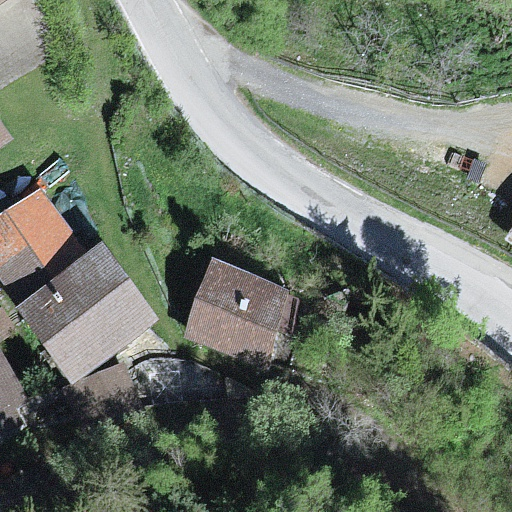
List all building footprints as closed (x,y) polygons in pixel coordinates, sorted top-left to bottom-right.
[(0,0),(0,32),(57,0),(0,0)] [(0,113),(0,166),(23,153),(0,113)] [(53,209),(0,241),(0,281),(73,401),(174,339),(126,259),(95,278),(53,209)] [(316,304),(232,273),(204,350),(288,380),(316,304)] [(0,358),(0,443),(35,426),(0,358)]
